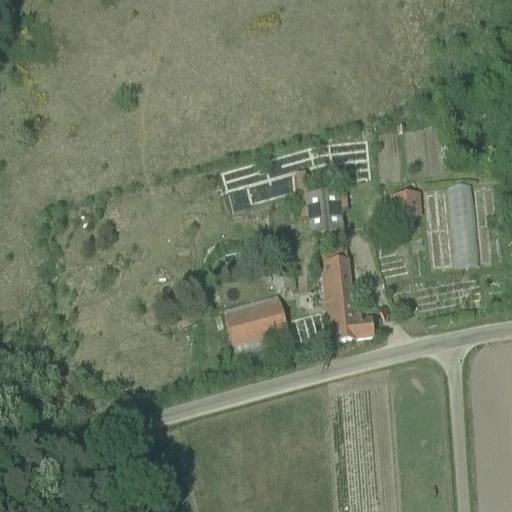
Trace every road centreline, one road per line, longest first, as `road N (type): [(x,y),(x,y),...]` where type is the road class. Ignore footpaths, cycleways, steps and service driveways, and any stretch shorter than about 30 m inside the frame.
road 1 (unclassified): [(455,345),(0,470)]
road 2 (unclassified): [(469,511),(455,345)]
